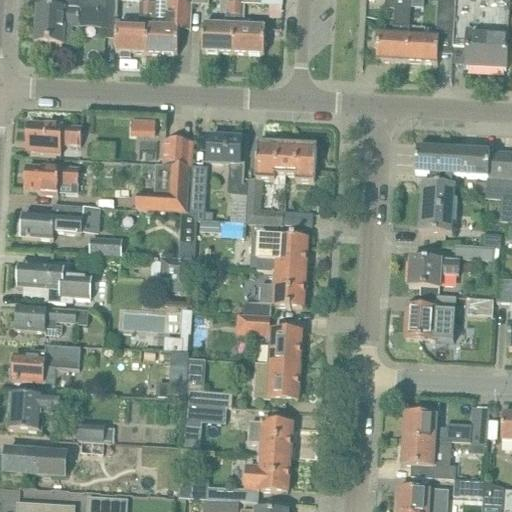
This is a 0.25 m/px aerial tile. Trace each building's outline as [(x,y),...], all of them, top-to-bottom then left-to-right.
[(107,13),(107,0),(63,0),(63,9),(38,7),(36,44),(37,44),(37,49),(49,50),(50,45),(62,46),(64,26),(79,27),(80,11),(107,13)] [(106,27),(117,28),(118,28),(119,0),(111,0),(107,0),(107,13),(106,27)] [(236,0),(236,5),(234,56),(265,57),(266,30),(243,29),(245,6),(253,6),(252,0),(236,0)] [(408,64),(409,29),(411,0),(380,0),(380,10),(390,10),(389,37),(379,36),(377,62),(408,64)] [(439,35),(440,35),(455,36),(457,1),(441,0),(439,35)] [(457,1),(455,36),(454,50),(468,51),(467,67),(506,69),(507,52),(510,4),(457,1)] [(130,60),(131,55),(148,56),(150,5),(141,4),(140,15),(139,15),(139,29),(118,28),(117,28),(116,54),(121,55),(120,60),(130,60)] [(202,54),(234,56),(236,5),(227,4),(226,28),(203,27),(202,54)] [(157,5),(150,5),(148,56),(178,57),(179,31),(191,31),(192,6),(168,5),(167,21),(156,20),(157,5)] [(409,29),(408,64),(438,66),(439,46),(439,40),(430,39),(430,31),(425,30),(409,29)] [(62,147),(81,149),(83,130),(30,126),(28,154),(48,155),(61,156),(62,147)] [(231,226),(245,226),(247,185),(244,184),(245,166),(240,165),(242,142),(210,140),(208,163),(230,165),(228,197),(233,197),(231,226)] [(188,168),(188,164),(190,144),(166,142),(164,167),(171,167),(188,168)] [(248,185),(247,185),(245,226),(246,226),(246,227),(273,228),(273,213),(261,213),(263,182),(275,183),(275,185),(286,185),(286,177),(287,147),(258,146),(257,166),(256,182),(248,181),(248,185)] [(317,149),(287,147),(286,177),(296,177),(295,184),(315,185),(317,149)] [(428,177),(428,186),(456,188),(457,179),(487,180),(486,202),(501,203),(511,203),(511,156),(418,151),(416,176),(428,177)] [(171,167),(169,198),(170,198),(188,198),(190,168),(188,168),(171,167)] [(60,171),(60,169),(42,168),(42,170),(27,170),(25,194),(41,195),(40,197),(59,199),(59,186),(78,187),(78,172),(60,171)] [(198,215),(198,224),(213,225),(214,216),(205,215),(208,170),(193,169),(190,215),(198,215)] [(419,235),(419,236),(439,237),(453,238),(453,237),(452,237),(453,213),(455,189),(456,189),(456,188),(428,186),(422,186),(422,187),(423,187),(420,235),(419,235)] [(188,198),(170,198),(137,197),(136,212),(184,215),(187,215),(188,198)] [(511,203),(501,203),(500,225),(511,225),(511,203)] [(54,235),(82,237),(83,210),(53,208),(53,219),(24,217),(23,225),(20,227),(19,235),(22,237),(22,241),(54,243),(54,235)] [(285,215),(284,227),(312,229),(313,217),(285,215)] [(221,226),(221,241),(242,242),(242,227),(221,226)] [(502,238),(483,237),(483,250),(501,251),(502,238)] [(259,243),(258,272),(274,273),(306,275),(308,242),(295,241),(279,240),(263,239),(260,239),(259,243)] [(121,259),(122,244),(92,242),(91,257),(121,259)] [(495,262),(495,252),(456,250),(456,260),(495,262)] [(434,263),(434,259),(424,258),(424,262),(411,261),(409,289),(439,291),(440,278),(459,279),(460,265),(434,263)] [(190,261),(182,261),(160,260),(160,264),(151,263),(150,284),(165,285),(164,292),(169,292),(169,295),(190,296),(190,261)] [(20,266),(20,271),(17,271),(16,280),(19,280),(18,291),(60,293),(59,301),(88,303),(91,304),(93,279),(64,277),(64,270),(20,266)] [(306,275),(273,273),(273,286),(277,286),(277,289),(262,288),(261,307),(245,306),(244,319),(270,320),(271,307),(275,307),(275,309),(288,309),(287,311),(291,311),(291,310),(303,310),(306,275)] [(511,306),(511,282),(498,282),(497,306),(511,306)] [(456,345),(459,300),(440,300),(440,312),(421,312),(408,311),(406,342),(456,345)] [(469,302),(467,318),(472,318),(493,320),(494,304),(469,302)] [(17,309),(15,333),(35,334),(45,335),(45,338),(58,339),(61,336),(62,326),(87,328),(89,314),(47,311),(27,310),(17,309)] [(182,312),(180,340),(182,341),(182,353),(189,354),(192,312),(182,312)] [(270,320),(244,319),(238,318),(237,338),(269,340),(270,320)] [(268,366),(300,368),(302,334),(282,333),(274,332),(273,343),(269,343),(268,366)] [(61,351),(61,350),(46,349),(46,355),(32,354),(31,360),(14,359),(12,384),(32,385),(56,387),(57,371),(60,372),(60,371),(81,372),(82,352),(61,351)] [(192,363),(189,379),(206,379),(206,364),(192,363)] [(300,368),(268,366),(267,380),(271,380),(270,401),(298,403),(300,368)] [(187,408),(196,408),(229,411),(232,411),(233,397),(188,394),(187,408)] [(60,401),(31,398),(11,397),(9,432),(42,435),(43,415),(59,416),(60,401)] [(187,408),(185,429),(202,431),(203,426),(227,428),(229,411),(196,408),(187,408)] [(404,441),(452,445),(470,446),(487,447),(488,431),(490,411),(473,410),(472,429),(446,427),(446,431),(437,431),(437,418),(405,416),(404,441)] [(511,416),(504,416),(502,442),(511,442),(511,416)] [(251,424),(250,443),(259,444),(258,458),(290,460),(292,426),(272,425),(251,424)] [(105,430),(105,428),(79,426),(78,444),(104,446),(114,446),(115,431),(105,430)] [(433,469),(433,481),(455,482),(456,470),(450,469),(452,445),(404,441),(402,467),(433,469)] [(487,447),(470,446),(470,454),(487,455),(487,447)] [(143,450),(141,470),(178,473),(179,452),(143,450)] [(68,457),(11,453),(7,453),(5,475),(25,476),(66,480),(68,457)] [(288,495),(290,460),(258,458),(257,472),(253,471),(251,493),(260,493),(288,495)] [(158,494),(158,473),(138,472),(138,493),(158,494)] [(460,483),(458,500),(482,502),(482,506),(503,508),(504,492),(483,484),(463,483),(460,483)] [(208,504),(237,505),(246,505),(247,492),(209,490),(208,504)] [(399,491),(397,511),(446,511),(447,497),(447,495),(438,494),(431,494),(431,493),(419,492),(399,491)] [(89,499),(87,511),(126,511),(127,502),(89,499)]
